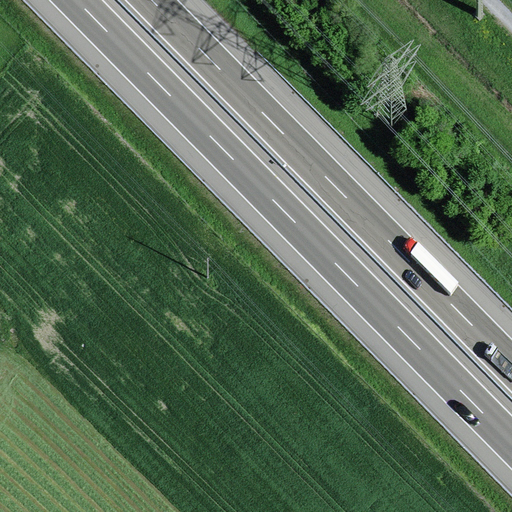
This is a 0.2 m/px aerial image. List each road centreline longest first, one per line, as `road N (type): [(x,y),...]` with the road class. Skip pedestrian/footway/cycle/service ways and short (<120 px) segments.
road 1 (motorway): [(75,0),(511,442)]
road 2 (motorway): [(511,365),(151,0)]
